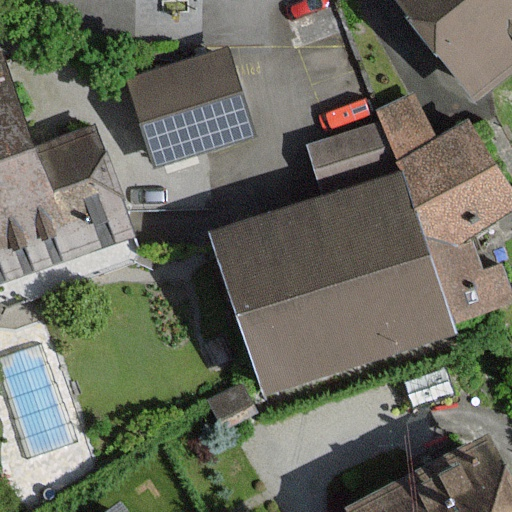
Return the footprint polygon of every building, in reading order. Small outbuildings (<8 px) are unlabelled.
[(511,0),(406,0),(482,94),(511,69),(511,0)] [(251,125),(227,55),(130,88),(154,158),(251,125)] [(94,134),(43,153),(37,155),(30,158),(0,76),(0,282),(74,254),(131,233),(94,134)] [(413,96),(382,111),(386,123),(314,146),(331,199),(220,234),(269,391),(452,334),(447,320),(509,301),(499,272),(480,278),(468,239),(511,211),(511,197),(470,127),(440,145),(413,96)] [(358,511),(511,511),(511,489),(506,478),(488,444),(358,511)]
